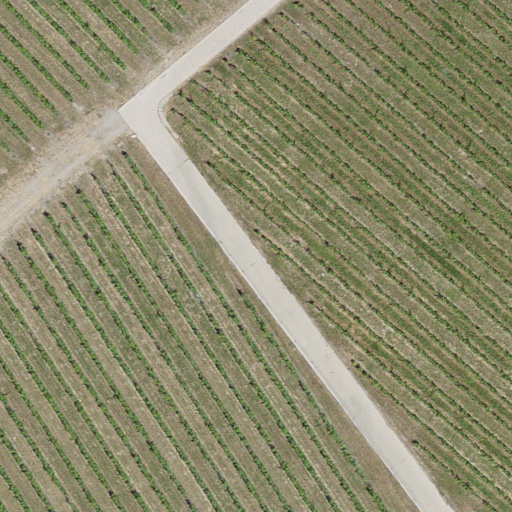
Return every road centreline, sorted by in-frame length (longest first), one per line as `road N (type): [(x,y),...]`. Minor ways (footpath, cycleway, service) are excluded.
road 1 (track): [(453,511),(149,97)]
road 2 (track): [(0,221),(275,0)]
